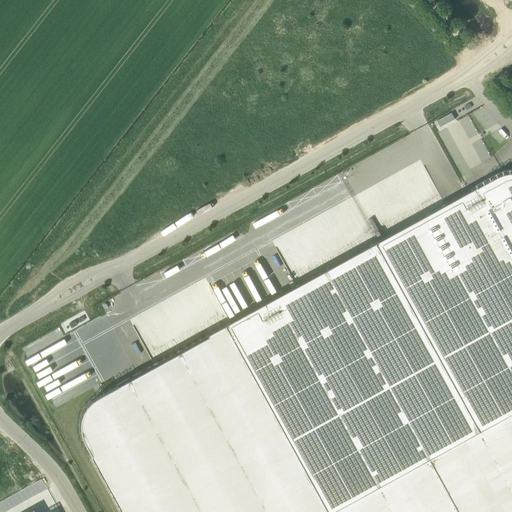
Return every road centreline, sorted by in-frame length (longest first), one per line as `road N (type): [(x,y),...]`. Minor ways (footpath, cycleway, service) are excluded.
road 1 (unclassified): [(107,269),(481,66)]
road 2 (unclassified): [(79,511),(62,480),(0,418)]
